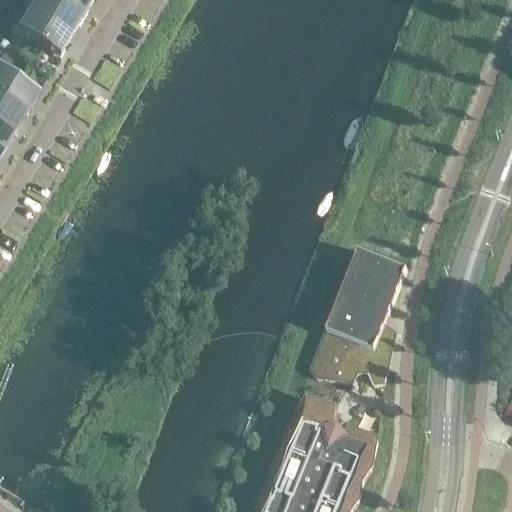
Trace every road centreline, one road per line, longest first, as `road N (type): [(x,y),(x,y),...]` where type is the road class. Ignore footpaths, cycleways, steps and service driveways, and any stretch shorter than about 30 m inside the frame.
road 1 (tertiary): [(448,449),(452,345),(465,275),(511,156)]
road 2 (unclassified): [(0,214),(132,0)]
